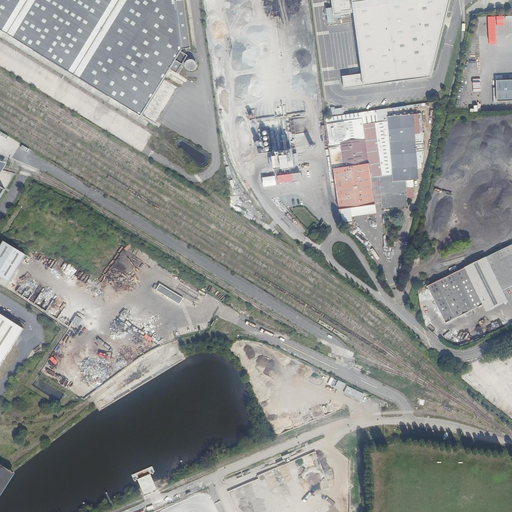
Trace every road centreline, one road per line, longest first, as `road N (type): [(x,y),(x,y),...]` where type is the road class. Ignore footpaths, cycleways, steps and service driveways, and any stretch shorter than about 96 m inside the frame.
road 1 (unclassified): [(386,300),(346,239),(331,238),(327,257),(374,293)]
road 2 (unclassified): [(511,335),(457,355),(386,300)]
road 3 (unknown): [(307,162),(312,104),(225,105)]
road 4 (unknown): [(334,444),(222,492),(230,511)]
